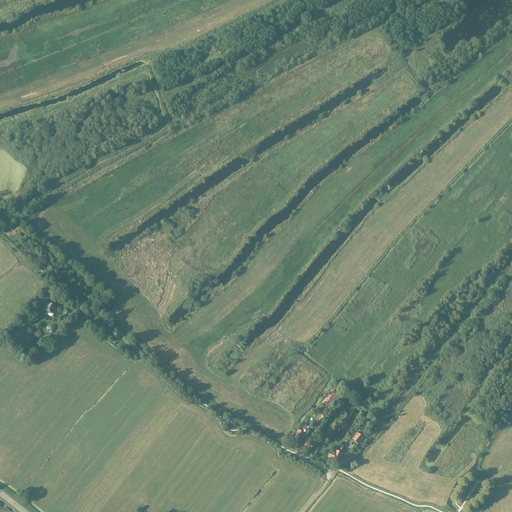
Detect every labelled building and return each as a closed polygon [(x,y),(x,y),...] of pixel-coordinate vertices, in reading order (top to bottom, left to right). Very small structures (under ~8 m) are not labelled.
[(54,315),(51,313),(55,306),(47,303),(44,311),(47,312),(46,315),(52,317),(54,315)] [(341,396),(332,390),(323,405),(328,408),(331,404),(334,407),(341,396)] [(297,431),(296,432),(294,437),(295,437),(293,442),(298,445),(301,439),(302,439),(303,436),(306,437),(308,431),(301,428),(299,431),(297,431)] [(324,430),(322,428),(321,428),(316,437),(319,439),(324,430)] [(357,433),(352,440),(358,445),(363,438),(357,433)] [(342,454),(335,451),(331,449),(327,458),(338,463),(340,457),(341,457),(342,454)]
